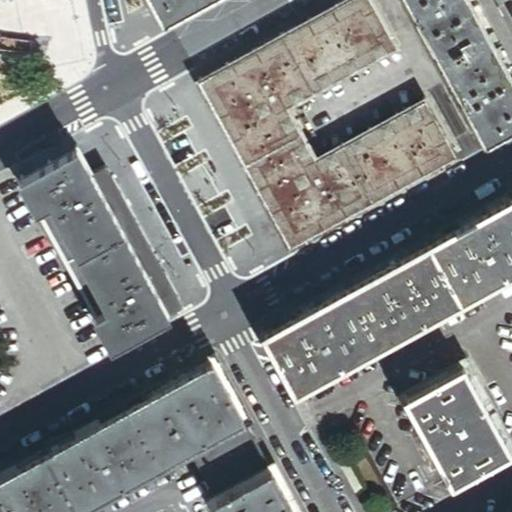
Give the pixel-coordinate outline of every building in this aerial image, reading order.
[(156,0),(166,18),(197,0),(156,0)] [(291,246),(458,154),(432,108),(312,174),(271,98),(390,32),(372,0),(342,0),(199,79),(291,246)] [(410,0),(487,138),(511,124),(511,70),(473,0),(410,0)] [(398,45),(390,32),(271,98),(312,174),(432,108),(426,97),(317,158),(288,105),(398,45)] [(21,177),(36,205),(50,197),(43,184),(85,160),(77,146),(21,177)] [(110,306),(126,335),(182,304),(106,166),(92,173),(85,160),(43,184),(50,197),(110,306)] [(511,268),(511,193),(265,329),(296,387),(511,268)] [(50,197),(36,205),(93,308),(96,314),(110,306),(50,197)] [(112,343),(126,335),(110,306),(96,314),(112,343)] [(213,358),(0,474),(0,511),(67,511),(187,446),(242,416),(244,415),(213,358)] [(511,448),(464,362),(407,394),(454,479),(511,448)] [(264,455),(242,416),(187,446),(209,485),(264,455)] [(222,511),(297,511),(266,454),(264,455),(209,485),(208,486),(222,511)]
